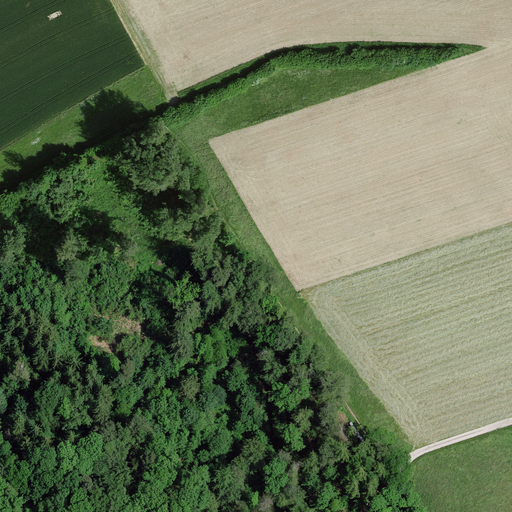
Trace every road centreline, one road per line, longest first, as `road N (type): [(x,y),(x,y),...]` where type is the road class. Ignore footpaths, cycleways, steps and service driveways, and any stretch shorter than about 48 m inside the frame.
road 1 (track): [(169,121),(265,295),(418,511)]
road 2 (track): [(392,474),(418,452),(511,421)]
